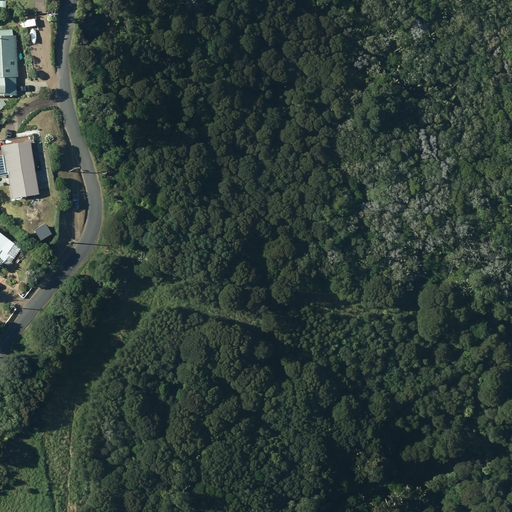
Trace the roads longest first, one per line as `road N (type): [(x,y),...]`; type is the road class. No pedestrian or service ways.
road 1 (unclassified): [(0,355),(92,229),(95,198),(63,86),(71,0)]
road 2 (track): [(123,253),(132,294),(76,401),(68,511)]
